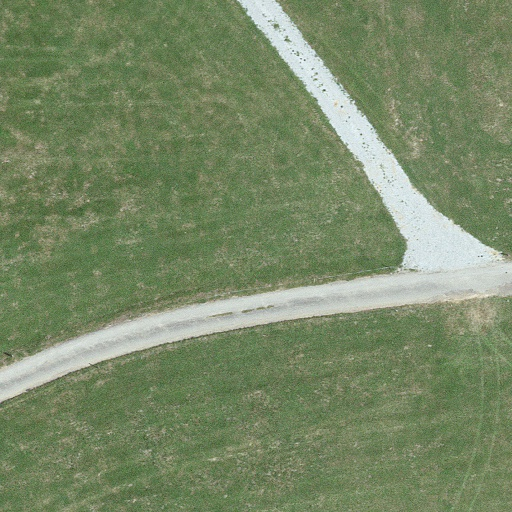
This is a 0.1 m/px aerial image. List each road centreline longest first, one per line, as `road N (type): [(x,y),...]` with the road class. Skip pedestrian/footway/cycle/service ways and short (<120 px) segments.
road 1 (unclassified): [(0,390),(103,347),(225,316),(511,277)]
road 2 (track): [(465,282),(259,0)]
